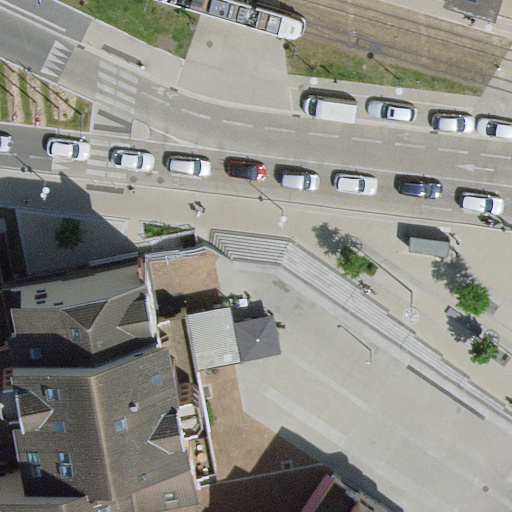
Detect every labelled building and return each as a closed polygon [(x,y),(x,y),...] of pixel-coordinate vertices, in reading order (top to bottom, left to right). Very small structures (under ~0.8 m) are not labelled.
[(144,251),(12,277),(23,337),(156,313),(144,251)] [(23,337),(11,340),(14,357),(5,359),(24,458),(187,431),(166,311),(156,313),(23,337)] [(11,340),(0,342),(0,462),(24,458),(5,359),(14,357),(11,340)] [(24,458),(0,462),(0,511),(134,511),(131,488),(195,477),(187,431),(24,458)] [(390,511),(353,487),(336,511),(390,511)]
